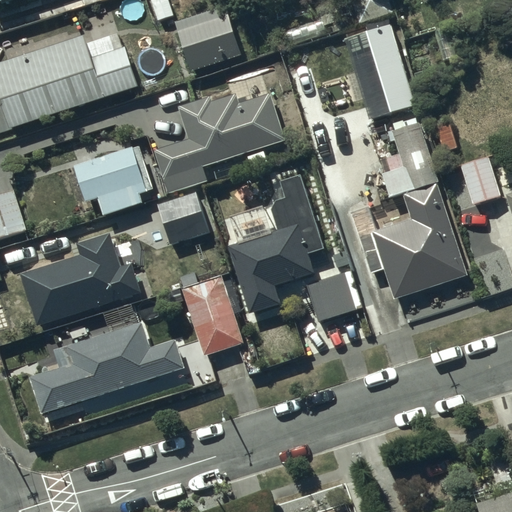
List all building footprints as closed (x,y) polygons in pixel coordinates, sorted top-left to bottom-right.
[(167,0),(149,0),(157,23),(173,18),(167,0)] [(348,0),(355,26),(392,17),(387,0),(348,0)] [(174,25),(189,72),(240,56),(225,8),(174,25)] [(365,34),(389,115),(414,108),(391,27),(365,34)] [(0,134),(136,88),(119,36),(84,48),(81,38),(0,65),(0,134)] [(187,142),(154,152),(167,194),(206,183),(201,166),(282,143),(269,97),(237,106),(234,96),(212,102),(211,100),(178,109),(187,142)] [(381,177),(389,199),(438,183),(420,125),(392,134),(399,156),(378,162),(382,176),(381,177)] [(151,192),(139,149),(75,167),(86,206),(98,202),(103,219),(141,208),(138,196),(151,192)] [(461,162),(471,205),(500,198),(489,155),(461,162)] [(317,276),(310,256),(327,251),(304,176),(283,183),(288,200),(280,202),(274,212),(280,233),(230,248),(251,315),(284,305),(279,288),(317,276)] [(366,198),(346,205),(349,215),(346,216),(367,276),(371,275),(375,288),(387,284),(392,300),(465,275),(436,186),(403,197),(410,221),(377,232),(366,198)] [(13,192),(0,195),(0,242),(25,236),(13,192)] [(157,210),(168,246),(207,234),(196,198),(157,210)] [(18,276),(36,329),(139,296),(130,269),(121,272),(109,236),(77,246),(80,256),(18,276)] [(359,311),(349,274),(310,285),(320,322),(359,311)] [(182,290),(203,358),(242,346),(222,278),(182,290)] [(28,381),(39,416),(182,372),(173,343),(150,350),(142,326),(65,350),(70,368),(28,381)] [(511,511),(511,478),(475,492),(482,511),(511,511)]
